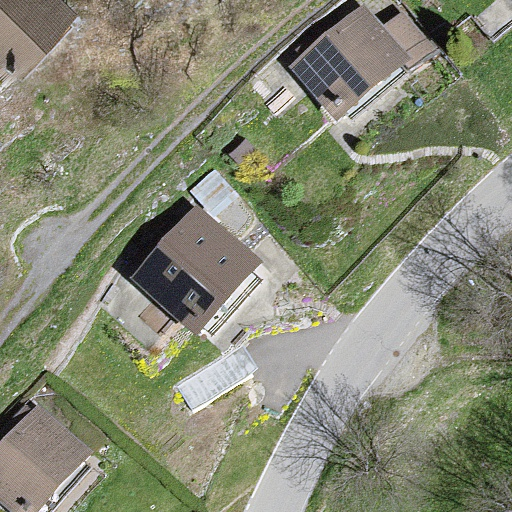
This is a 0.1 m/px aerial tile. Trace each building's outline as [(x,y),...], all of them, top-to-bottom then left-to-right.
[(74,14),(58,0),(0,0),(0,62),(6,56),(21,70),(74,14)] [(362,9),(295,66),(335,112),(402,54),(408,61),(428,44),(403,16),(383,33),(362,9)] [(239,132),(221,151),(237,166),(255,147),(239,132)] [(215,171),(193,192),(217,217),(239,196),(215,171)] [(198,208),(138,275),(196,328),(256,261),(198,208)] [(238,345),(177,385),(194,412),(256,372),(238,345)] [(31,511),(88,451),(40,406),(33,413),(28,408),(0,437),(0,495),(18,511),(31,511)]
